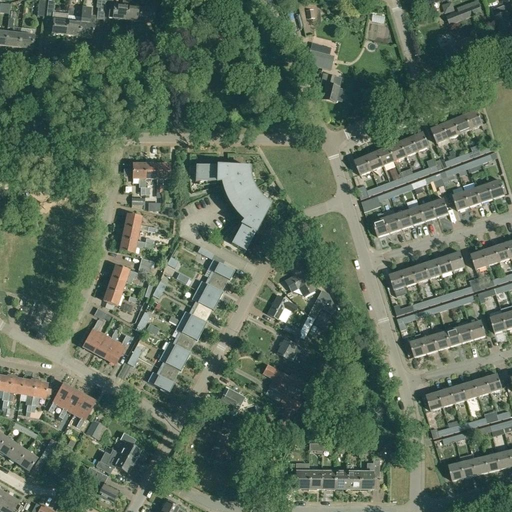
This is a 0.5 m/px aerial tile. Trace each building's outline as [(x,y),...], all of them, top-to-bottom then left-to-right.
[(37,17),(44,17),(45,1),(39,0),(37,17)] [(46,18),(53,18),(55,2),(54,2),(54,0),(48,0),(48,1),(46,18)] [(127,7),(128,2),(128,0),(122,0),(122,6),(114,5),(108,4),(107,18),(113,19),(126,21),(127,7)] [(446,17),(449,26),(474,16),(475,17),(482,15),(481,14),(482,14),(477,1),(456,9),(458,12),(456,13),(455,11),(449,13),(449,16),(446,17)] [(65,36),(79,37),(80,23),(81,18),(72,17),(73,7),(69,7),(69,9),(68,9),(67,22),(65,36)] [(126,21),(139,22),(141,8),(127,7),(126,21)] [(80,23),(79,37),(93,39),(94,25),(95,17),(90,16),(90,9),(82,8),(81,18),(80,23)] [(139,22),(153,24),(155,10),(141,8),(139,22)] [(494,19),(504,41),(511,37),(511,25),(511,24),(511,23),(511,19),(509,13),(507,13),(494,19)] [(52,35),(65,36),(67,22),(53,21),(52,35)] [(382,25),(380,32),(388,34),(389,27),(382,25)] [(453,29),(454,36),(466,33),(465,26),(453,29)] [(5,47),(18,49),(20,35),(6,33),(5,47)] [(18,49),(32,50),(34,36),(20,35),(18,49)] [(444,48),(450,64),(464,58),(462,53),(479,45),(475,36),(458,43),(457,43),(444,48)] [(306,66),(330,72),(334,57),(320,54),(322,46),(312,44),(310,51),(309,51),(306,66)] [(339,88),(334,87),(335,82),(333,81),(334,77),(324,75),(321,83),(325,84),(322,100),(335,103),(336,102),(341,103),(345,91),(339,89),(339,88)] [(466,116),(472,131),(482,126),(483,131),(488,129),(486,124),(483,125),(477,111),(466,116)] [(454,121),(460,135),(472,131),(466,116),(454,121)] [(443,125),(449,140),(460,135),(454,121),(443,125)] [(431,130),(437,145),(449,140),(443,125),(431,130)] [(412,138),(418,153),(430,148),(424,134),(412,138)] [(401,143),(406,157),(418,153),(412,138),(401,143)] [(389,148),(395,162),(406,157),(401,143),(389,148)] [(480,150),(482,155),(494,151),(492,145),(480,150)] [(378,153),(383,167),(395,162),(389,148),(378,153)] [(468,154),(470,160),(482,155),(480,150),(468,154)] [(366,157),(372,172),(383,167),(378,153),(366,157)] [(457,158),(459,164),(470,160),(468,154),(457,158)] [(492,155),(480,159),(482,165),(494,160),(492,155)] [(354,162),(360,177),(372,172),(366,157),(354,162)] [(441,164),(443,170),(459,164),(457,158),(452,160),(445,163),(444,159),(440,161),(441,164)] [(480,159),(468,163),(470,169),(472,173),(484,169),(482,165),(480,159)] [(425,170),(427,176),(443,170),(441,164),(440,161),(435,163),(436,166),(425,170)] [(468,163),(457,168),(459,173),(470,169),(468,163)] [(145,188),(145,179),(145,164),(133,164),(133,179),(139,179),(139,188),(140,189),(141,195),(145,196),(145,195),(145,188),(145,189),(145,188)] [(145,179),(157,179),(157,165),(145,164),(145,179)] [(157,165),(157,179),(169,179),(169,165),(157,165)] [(235,201),(255,189),(253,187),(252,184),(251,181),(250,177),(250,174),(249,171),(249,168),(196,166),(195,182),(218,183),(228,181),(229,186),(231,191),(233,196),(235,201)] [(457,168),(441,174),(443,179),(459,173),(457,168)] [(390,183),(392,189),(404,185),(402,179),(400,175),(399,175),(396,169),(390,171),(394,181),(390,183)] [(413,174),(416,180),(427,176),(425,170),(413,174)] [(402,179),(404,185),(416,180),(413,174),(402,179)] [(432,177),(425,180),(427,185),(434,183),(432,177)] [(413,184),(415,190),(427,185),(425,180),(413,184)] [(489,185),(494,200),(506,196),(501,181),(489,185)] [(378,187),(381,193),(392,189),(390,183),(378,187)] [(402,188),(404,194),(415,190),(413,184),(402,188)] [(477,189),(482,204),(494,200),(489,185),(477,189)] [(358,191),(362,200),(381,193),(378,187),(367,192),(365,187),(358,191)] [(390,193),(392,198),(404,194),(402,188),(390,193)] [(231,245),(245,252),(271,204),(268,203),(265,201),(263,199),(260,197),(258,195),(256,192),(255,189),(235,201),(238,205),(241,209),(245,213),(249,217),(242,225),(231,245)] [(465,193),(470,208),(482,204),(477,189),(465,193)] [(378,197),(380,203),(392,198),(390,193),(378,197)] [(453,197),(458,212),(470,208),(465,193),(453,197)] [(362,203),(364,209),(380,203),(378,197),(362,203)] [(433,204),(438,219),(450,215),(445,200),(433,204)] [(163,213),(171,213),(172,205),(164,204),(163,213)] [(421,207),(426,223),(438,219),(433,204),(421,207)] [(409,211),(414,226),(426,223),(421,207),(409,211)] [(398,215),(403,230),(414,226),(409,211),(398,215)] [(125,227),(139,230),(141,224),(142,217),(128,215),(125,227)] [(374,223),(379,238),(391,234),(386,219),(385,219),(384,215),(378,216),(380,221),(374,223)] [(386,219),(391,234),(403,230),(398,215),(386,219)] [(123,239),(137,242),(139,230),(125,227),(123,239)] [(137,242),(123,239),(121,251),(135,254),(136,248),(144,250),(145,248),(152,250),(153,245),(145,244),(137,242)] [(495,248),(500,263),(511,260),(507,245),(495,248)] [(198,253),(211,260),(213,255),(200,248),(198,253)] [(483,252),(488,267),(500,263),(495,248),(483,252)] [(471,256),(476,271),(488,267),(483,252),(471,256)] [(449,257),(454,272),(466,268),(461,253),(449,257)] [(437,261),(442,276),(454,272),(449,257),(437,261)] [(167,265),(175,269),(179,262),(171,258),(167,265)] [(210,279),(223,287),(227,280),(229,282),(234,272),(213,261),(208,270),(213,273),(210,279)] [(425,265),(430,280),(442,276),(437,261),(425,265)] [(299,263),(291,267),(296,276),(286,282),(291,292),(298,288),(303,297),(315,291),(299,263)] [(139,271),(150,274),(151,268),(141,265),(139,271)] [(414,269),(419,284),(430,280),(425,265),(414,269)] [(116,267),(112,278),(125,283),(125,284),(131,286),(133,280),(136,281),(138,274),(116,267)] [(402,273),(407,288),(419,284),(414,269),(402,273)] [(390,277),(395,291),(407,288),(402,273),(390,277)] [(493,281),(494,287),(506,283),(504,277),(493,281)] [(125,283),(112,278),(108,289),(121,294),(125,284),(125,283)] [(196,291),(218,303),(223,294),(220,293),(223,287),(210,279),(207,285),(201,282),(196,291)] [(474,280),(478,292),(494,287),(493,281),(481,284),(479,279),(474,280)] [(460,291),(462,297),(478,292),(474,280),(470,282),(471,287),(460,291)] [(156,290),(163,293),(166,286),(160,282),(156,290)] [(506,286),(494,290),(496,295),(508,292),(506,286)] [(407,288),(399,292),(401,297),(409,293),(407,288)] [(104,301),(118,306),(121,294),(108,289),(104,301)] [(153,297),(159,300),(163,293),(156,290),(153,297)] [(478,295),(481,305),(486,303),(485,299),(496,295),(494,290),(478,295)] [(194,310),(207,317),(210,311),(213,312),(218,303),(196,291),(191,301),(197,304),(194,310)] [(448,295),(450,301),(462,297),(460,291),(448,295)] [(436,298),(438,304),(450,301),(448,295),(436,298)] [(268,314),(278,320),(284,309),(292,313),(296,307),(278,296),(274,303),(268,314)] [(461,300),(463,306),(475,302),(473,296),(461,300)] [(438,304),(436,298),(429,301),(425,302),(427,308),(438,304)] [(310,318),(314,320),(323,303),(317,300),(309,317),(310,318)] [(449,304),(451,310),(463,306),(461,300),(449,304)] [(413,306),(415,312),(427,308),(425,302),(413,306)] [(438,307),(440,313),(451,310),(449,304),(438,307)] [(127,306),(126,314),(137,315),(138,308),(127,306)] [(393,307),(397,318),(415,312),(413,306),(401,310),(399,306),(393,307)] [(438,307),(426,311),(428,317),(440,313),(438,307)] [(180,322),(201,333),(206,324),(204,323),(207,317),(194,310),(190,316),(185,313),(180,322)] [(426,311),(414,315),(416,321),(428,317),(426,311)] [(314,325),(323,330),(330,317),(321,312),(314,325)] [(141,320),(147,323),(151,316),(145,313),(141,320)] [(511,313),(502,316),(507,331),(511,329),(511,313)] [(397,320),(401,333),(407,331),(405,324),(416,321),(414,315),(397,320)] [(490,320),(494,335),(507,331),(502,316),(490,320)] [(301,331),(306,334),(311,325),(311,326),(314,320),(310,318),(309,317),(305,323),(306,323),(304,327),(301,331)] [(137,327),(144,331),(147,323),(141,320),(137,327)] [(83,348),(94,354),(104,335),(97,331),(102,323),(98,321),(90,335),(83,348)] [(196,342),(201,333),(180,322),(175,331),(181,334),(177,340),(191,347),(194,341),(196,342)] [(469,326),(474,341),(486,337),(481,322),(469,326)] [(457,329),(462,344),(474,341),(469,326),(457,329)] [(306,334),(301,331),(293,327),(289,333),(303,340),(306,334)] [(445,333),(450,348),(462,344),(457,329),(445,333)] [(114,340),(115,341),(119,333),(115,331),(112,337),(112,338),(104,335),(94,354),(105,359),(112,347),(111,347),(114,341),(114,340)] [(434,336),(438,352),(450,348),(445,333),(434,336)] [(410,344),(414,359),(426,355),(422,340),(421,335),(415,337),(417,342),(410,344)] [(122,344),(115,341),(114,340),(114,341),(111,347),(112,347),(105,359),(116,365),(130,339),(126,336),(122,344)] [(422,340),(426,355),(438,352),(434,336),(422,340)] [(305,358),(308,352),(302,349),(305,343),(296,338),(293,344),(285,339),(277,354),(285,358),(284,359),(288,361),(289,360),(291,362),(296,354),(305,358)] [(164,352),(185,364),(190,355),(188,353),(191,347),(177,340),(174,346),(169,343),(164,352)] [(136,348),(132,356),(138,359),(142,351),(136,348)] [(161,370),(175,378),(178,371),(180,373),(185,364),(164,352),(159,361),(164,364),(161,370)] [(138,359),(132,356),(127,365),(133,368),(138,359)] [(269,387),(282,394),(286,386),(292,390),(294,386),(304,391),(308,384),(291,375),(290,376),(279,370),(278,371),(268,365),(263,373),(274,379),(269,387)] [(147,383),(169,394),(174,385),(171,384),(175,378),(161,370),(158,376),(152,373),(147,383)] [(486,379),(490,394),(502,390),(498,375),(486,379)] [(10,393),(12,378),(0,376),(0,390),(3,392),(2,402),(4,402),(2,409),(7,409),(8,401),(10,393)] [(14,393),(22,394),(24,380),(12,378),(10,393),(8,401),(7,409),(11,410),(12,403),(13,397),(14,393)] [(474,382),(479,398),(490,394),(486,379),(474,382)] [(27,407),(26,412),(31,412),(36,382),(24,380),(22,394),(28,395),(26,406),(27,407)] [(36,382),(31,412),(31,413),(35,414),(36,407),(37,407),(39,397),(46,398),(46,395),(47,389),(48,384),(36,382)] [(462,386),(467,401),(479,398),(474,382),(462,386)] [(64,410),(75,390),(64,384),(48,412),(52,414),(57,406),(63,410),(64,410)] [(450,390),(455,405),(467,401),(462,386),(450,390)] [(67,412),(74,416),(85,396),(75,390),(64,410),(59,418),(62,420),(67,412)] [(438,393),(443,409),(455,405),(450,390),(438,393)] [(427,397),(431,412),(443,409),(438,393),(427,397)] [(231,412),(235,414),(239,407),(235,405),(237,403),(223,395),(217,407),(230,414),(231,412)] [(287,406),(296,412),(297,412),(300,407),(290,401),(281,395),(278,402),(287,407),(287,406)] [(76,428),(80,430),(85,421),(86,422),(96,402),(85,396),(74,416),(81,419),(76,428)] [(497,415),(499,422),(511,417),(511,406),(497,411),(498,415),(497,415)] [(285,408),(276,425),(286,430),(295,413),(285,408)] [(485,419),(487,425),(499,422),(497,415),(496,412),(485,415),(486,419),(485,419)] [(45,422),(46,414),(35,413),(34,421),(45,422)] [(222,430),(253,437),(255,427),(241,424),(224,419),(222,430)] [(473,422),(475,428),(487,425),(485,419),(473,422)] [(511,420),(501,424),(503,430),(505,429),(506,434),(511,432),(511,420)] [(85,434),(95,439),(102,426),(92,421),(85,434)] [(449,429),(451,435),(463,431),(461,426),(460,421),(448,425),(449,429)] [(461,426),(463,431),(475,428),(473,422),(461,426)] [(12,429),(24,435),(25,434),(26,430),(14,424),(12,429)] [(501,424),(489,427),(491,433),(503,430),(501,424)] [(489,427),(477,430),(479,436),(491,433),(489,427)] [(442,431),(443,437),(451,435),(449,429),(442,431)] [(24,435),(35,440),(37,435),(26,430),(25,434),(24,435)] [(439,438),(437,430),(431,431),(433,440),(439,438)] [(477,430),(465,433),(467,440),(479,436),(477,430)] [(296,439),(296,440),(301,440),(301,431),(295,431),(295,435),(290,435),(290,439),(296,439)] [(465,433),(453,437),(455,443),(467,440),(465,433)] [(121,455),(134,463),(141,451),(132,446),(135,441),(124,434),(121,440),(127,443),(121,455)] [(226,456),(231,457),(236,442),(220,437),(213,457),(212,460),(224,464),(226,456)] [(443,446),(455,443),(453,437),(442,440),(443,446)] [(0,448),(0,452),(9,458),(17,445),(7,438),(0,448)] [(68,446),(73,449),(77,443),(72,440),(68,446)] [(44,453),(49,456),(55,445),(50,442),(44,453)] [(322,445),(322,444),(314,444),(314,452),(322,452),(322,445)] [(9,458),(19,464),(27,452),(17,445),(9,458)] [(30,471),(32,473),(37,466),(34,464),(38,458),(27,452),(19,464),(30,471)] [(497,456),(500,471),(511,467),(511,466),(509,453),(497,456)] [(36,464),(42,467),(48,457),(43,454),(36,464)] [(115,466),(128,474),(134,463),(121,455),(115,466)] [(485,459),(488,474),(500,471),(497,456),(485,459)] [(473,462),(476,477),(488,474),(485,459),(473,462)] [(360,490),(372,490),(372,478),(379,478),(379,461),(373,461),(373,464),(367,464),(367,472),(360,472),(360,490)] [(461,465),(464,480),(476,477),(473,462),(461,465)] [(296,489),(309,489),(309,472),(302,472),(302,467),(297,467),(297,464),(290,464),(290,477),(296,477),(296,489)] [(347,490),(359,490),(360,490),(360,472),(353,472),(353,466),(347,465),(347,473),(347,490)] [(448,468),(452,483),(464,480),(461,465),(448,468)] [(100,496),(113,503),(120,492),(105,484),(108,477),(90,467),(89,470),(88,472),(89,476),(91,477),(86,488),(87,491),(99,498),(100,496)] [(116,476),(118,470),(107,467),(105,474),(116,476)] [(309,489),(321,489),(321,472),(309,472),(309,489)] [(321,489),(334,490),(334,472),(321,472),(321,489)] [(334,490),(347,490),(347,473),(334,472),(334,490)] [(0,505),(0,510),(3,511),(12,511),(20,500),(7,493),(0,505)] [(160,511),(184,511),(175,507),(176,505),(168,500),(167,503),(166,502),(160,511)]
